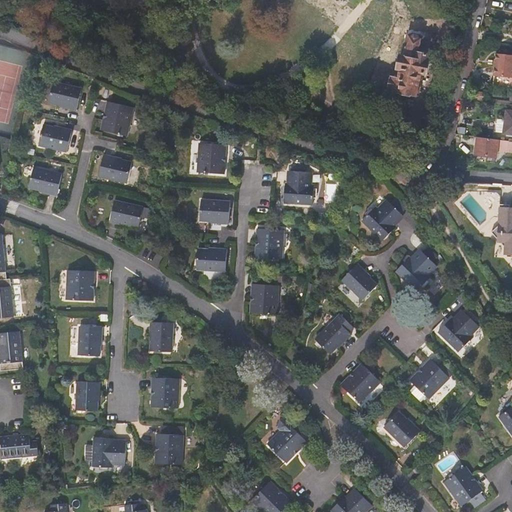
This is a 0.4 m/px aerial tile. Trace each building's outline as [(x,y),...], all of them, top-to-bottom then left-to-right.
[(425,68),(426,63),(428,50),(423,49),(424,45),(433,44),(434,43),(434,42),(435,41),(435,40),(435,39),(435,38),(435,37),(429,36),(428,38),(428,39),(423,38),(423,36),(419,35),(419,34),(412,33),(411,34),(408,34),(403,58),(402,58),(398,79),(392,78),(389,90),(416,96),(420,74),(424,75),(425,68)] [(511,87),(511,55),(496,53),(495,64),(493,76),(492,86),(511,87)] [(59,107),(65,108),(76,111),(81,89),(53,82),(49,103),(60,105),(59,107)] [(511,96),(511,97),(510,101),(490,99),(489,102),(511,104),(511,96)] [(133,107),(108,101),(105,113),(101,130),(114,133),(127,136),(133,107)] [(511,134),(511,111),(506,110),(505,120),(496,119),(496,125),(495,132),(503,133),(511,134)] [(54,128),(43,125),(39,146),(67,152),(70,141),(72,130),(55,126),(54,128)] [(511,141),(477,137),(475,154),(496,157),(496,154),(497,150),(511,152),(511,141)] [(224,174),(225,157),(226,145),(199,143),(197,172),(224,174)] [(127,183),(132,163),(121,160),(121,159),(112,157),(104,154),(98,176),(127,183)] [(285,185),(284,203),(313,205),(314,186),(311,186),(312,173),(305,173),(305,166),(291,166),(291,172),(289,172),(288,178),(288,185),(285,185)] [(39,192),(46,193),(57,196),(62,174),(34,167),(29,188),(40,190),(39,192)] [(201,199),(200,220),(211,221),(210,222),(219,223),(228,224),(230,201),(201,199)] [(396,228),(393,226),(403,216),(401,214),(407,209),(397,199),(391,205),(386,200),(377,209),(375,207),(362,221),(382,241),(389,235),(396,228)] [(148,219),(150,209),(115,201),(112,212),(110,223),(127,227),(127,225),(138,228),(141,217),(148,219)] [(504,205),(499,204),(498,226),(491,232),(497,239),(497,242),(505,243),(504,255),(511,255),(511,207),(509,207),(510,205),(504,205)] [(257,228),(256,246),(255,258),(281,259),(284,230),(257,228)] [(437,267),(436,266),(439,263),(436,261),(433,263),(432,262),(438,256),(428,247),(423,252),(421,250),(411,259),(409,257),(395,271),(409,284),(407,287),(409,289),(411,291),(414,290),(416,291),(430,278),(428,276),(437,267)] [(209,249),(198,248),(196,269),(225,271),(227,249),(218,248),(209,248),(209,249)] [(370,277),(366,272),(358,264),(342,280),(362,300),(370,293),(377,286),(369,278),(370,277)] [(94,271),(68,270),(67,299),(93,301),(94,286),(94,271)] [(0,318),(14,317),(10,279),(6,279),(0,280),(0,318)] [(279,286),(252,284),(251,296),(250,313),(277,315),(279,286)] [(445,325),(438,332),(459,352),(472,338),(470,336),(479,327),(463,311),(453,320),(451,318),(445,325)] [(330,354),(338,346),(339,347),(343,343),(351,334),(349,332),(353,328),(340,314),(315,339),(330,354)] [(150,340),(151,340),(151,351),(172,352),(174,323),(151,322),(150,331),(150,340)] [(99,356),(100,345),(101,345),(102,336),(102,327),(80,326),(78,355),(99,356)] [(0,364),(1,371),(23,369),(19,331),(0,332),(0,364)] [(426,396),(429,399),(454,372),(442,360),(437,365),(431,359),(420,370),(410,380),(415,385),(410,391),(421,402),(426,396)] [(381,382),(362,364),(353,372),(341,385),(360,403),(381,382)] [(153,377),(152,395),(151,407),(178,408),(179,379),(153,377)] [(99,400),(99,394),(100,382),(77,381),(76,410),(97,411),(97,400),(99,400)] [(511,402),(507,408),(509,410),(499,417),(511,436),(511,402)] [(421,431),(412,423),(408,419),(407,420),(399,412),(384,427),(394,437),(405,447),(421,431)] [(286,463),(299,450),(303,446),(307,442),(293,428),(295,424),(289,419),(281,420),(279,428),(281,430),(268,444),(286,463)] [(443,432),(432,422),(428,426),(439,437),(443,432)] [(162,430),(162,434),(157,434),(155,463),(182,465),(183,428),(162,427),(162,430)] [(0,436),(0,459),(38,456),(36,441),(29,441),(29,434),(10,436),(0,436)] [(113,438),(106,438),(93,437),(93,446),(86,446),(85,460),(93,460),(92,467),(112,468),(112,464),(125,465),(126,442),(112,441),(113,438)] [(419,475),(423,472),(418,466),(414,469),(419,475)] [(483,490),(466,466),(444,482),(443,482),(461,507),(483,490)] [(285,496),(279,490),(271,481),(252,500),(263,511),(281,511),(292,502),(285,496)] [(342,499),(339,501),(330,510),(332,511),(365,511),(372,506),(355,489),(346,499),(344,496),(342,499)] [(44,511),(43,511),(66,511),(66,503),(51,505),(51,511),(44,511)]
